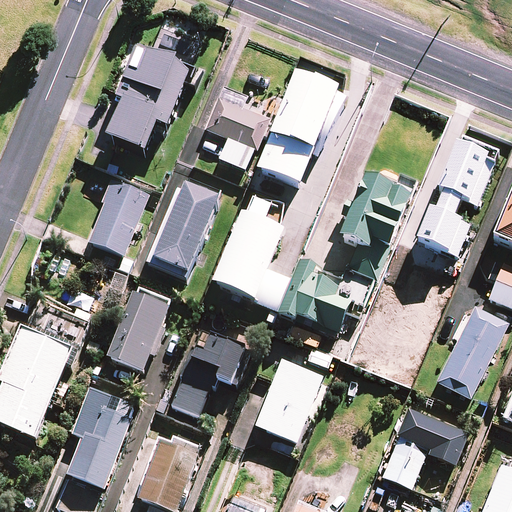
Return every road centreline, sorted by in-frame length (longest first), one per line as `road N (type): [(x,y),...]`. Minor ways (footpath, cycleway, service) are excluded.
road 1 (secondary): [(276,0),(511,92)]
road 2 (residential): [(87,0),(0,208)]
